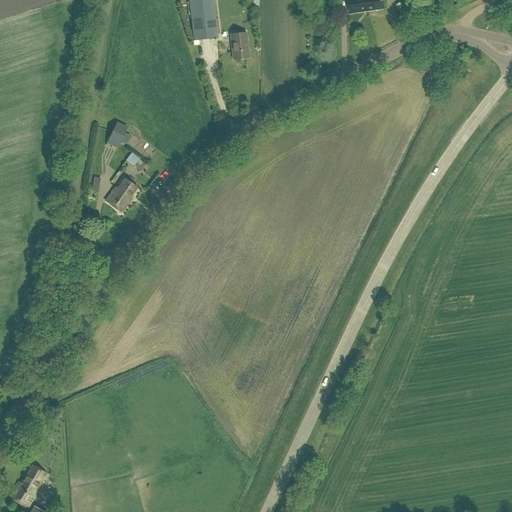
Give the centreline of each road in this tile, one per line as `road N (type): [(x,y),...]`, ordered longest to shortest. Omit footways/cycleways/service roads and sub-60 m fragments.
road 1 (tertiary): [(265,511),(407,222),(511,73)]
road 2 (unclassified): [(456,31),(426,34),(250,125),(178,188),(118,266)]
road 3 (unclassified): [(118,266),(83,235),(73,195),(107,0)]
road 4 (unclassified): [(118,266),(12,415)]
